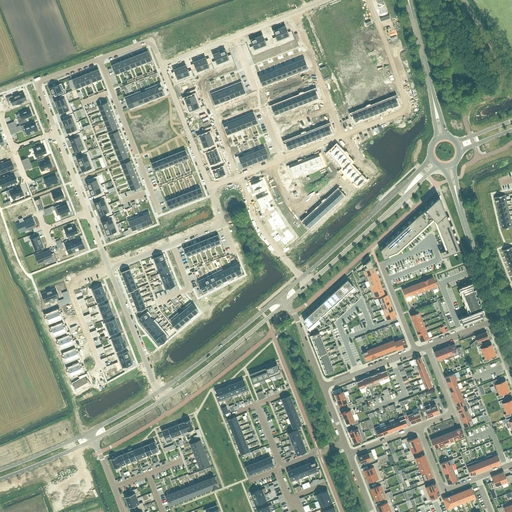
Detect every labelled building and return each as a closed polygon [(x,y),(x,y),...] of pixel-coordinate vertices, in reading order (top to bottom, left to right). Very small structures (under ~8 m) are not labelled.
[(264,0),(262,0),(259,1),(260,5),(263,4),(268,15),(275,12),(271,1),(265,3),(264,0)] [(352,0),(354,4),(351,5),(354,11),(363,7),(361,2),(362,2),(360,0),(352,0)] [(339,3),(338,4),(343,16),(351,12),(349,6),(346,8),(343,2),(343,1),(339,2),(339,3)] [(334,12),(331,14),(334,19),(343,16),(338,4),(332,6),(334,12)] [(252,9),(247,11),(251,21),(256,19),(255,14),(258,13),(255,6),(252,7),(252,9)] [(322,11),(320,11),(325,22),(330,20),(330,21),(334,19),(331,14),(329,15),(326,9),(325,8),(322,10),(322,11)] [(317,20),(314,21),(316,27),(325,23),(325,22),(320,11),(318,12),(318,11),(315,13),(315,14),(314,14),(317,20)] [(234,14),(230,15),(233,23),(236,22),(238,26),(246,23),(243,16),(236,18),(234,14)] [(225,20),(219,22),(223,32),(229,30),(227,25),(231,24),(228,16),(224,18),(225,20)] [(367,18),(356,22),(358,27),(360,27),(360,26),(369,23),(367,18)] [(369,23),(360,26),(360,27),(362,31),(371,28),(369,23)] [(206,25),(203,26),(206,34),(209,32),(211,37),(217,34),(213,24),(207,27),(206,25)] [(281,27),(279,28),(284,40),(293,36),(291,31),(288,32),(285,26),(285,25),(281,27)] [(199,27),(191,30),(196,42),(203,39),(199,27)] [(276,37),(273,38),(275,43),(284,40),(279,28),(273,31),(276,37)] [(362,31),(360,32),(362,37),(373,33),(371,28),(362,31)] [(330,32),(321,36),(323,41),(332,38),(332,37),(330,32)] [(373,33),(362,37),(364,42),(374,38),(374,39),(375,38),(373,33)] [(263,35),(256,37),(261,49),(267,47),(267,48),(271,47),(268,40),(265,41),(263,35)] [(179,39),(174,40),(176,46),(181,44),(183,48),(188,46),(184,36),(179,38),(179,39)] [(253,46),(250,47),(252,52),(261,49),(256,37),(250,40),(253,46)] [(332,38),(323,41),(325,46),(336,42),(334,37),(332,37),(332,38)] [(364,42),(363,43),(365,48),(376,43),(374,39),(374,38),(364,42)] [(168,42),(162,44),(166,54),(172,52),(170,48),(174,46),(171,39),(167,40),(168,42)] [(336,42),(325,46),(327,51),(338,47),(336,42)] [(376,43),(365,48),(367,53),(378,48),(376,43)] [(338,47),(327,51),(329,56),(340,52),(338,47)] [(378,48),(367,53),(369,58),(380,54),(378,48)] [(225,49),(219,52),(224,64),(233,60),(231,54),(228,56),(225,49)] [(148,51),(142,53),(146,62),(151,60),(148,51)] [(215,60),(212,61),(215,67),(224,64),(219,52),(213,54),(215,60)] [(142,53),(137,55),(141,64),(146,62),(142,53)] [(341,54),(330,58),(332,63),(341,60),(343,59),(341,54)] [(380,54),(369,58),(371,63),(382,59),(380,54)] [(137,55),(132,57),(136,66),(141,64),(137,55)] [(132,57),(127,59),(131,68),(136,66),(132,57)] [(206,57),(199,60),(204,70),(209,68),(210,69),(213,68),(211,62),(208,63),(206,57)] [(304,58),(299,60),(303,70),(308,68),(304,58)] [(127,59),(122,61),(126,70),(131,68),(127,59)] [(196,68),(193,69),(195,75),(204,71),(204,70),(199,60),(193,62),(196,68)] [(299,60),(294,62),(298,72),(303,70),(299,60)] [(341,60),(332,63),(334,69),(343,65),(341,60)] [(122,61),(117,63),(121,72),(126,70),(122,61)] [(294,62),(289,64),(293,74),(298,72),(294,62)] [(117,63),(112,65),(116,74),(121,72),(117,63)] [(384,63),(373,67),(375,72),(377,72),(377,71),(386,68),(384,63)] [(289,64),(284,66),(288,76),(293,74),(289,64)] [(343,65),(334,69),(336,74),(347,69),(345,64),(343,65)] [(186,65),(180,67),(184,79),(193,75),(191,70),(188,71),(186,65)] [(284,66),(279,68),(283,78),(288,76),(284,66)] [(176,76),(173,77),(175,82),(184,79),(180,67),(178,68),(177,67),(174,69),(174,70),(176,76)] [(279,68),(274,69),(277,79),(283,78),(279,68)] [(386,68),(377,71),(377,72),(379,76),(388,73),(386,68)] [(98,69),(93,71),(97,80),(102,78),(98,69)] [(274,69),(269,71),(272,81),(277,79),(274,69)] [(347,69),(336,74),(338,79),(349,74),(347,69)] [(93,71),(88,73),(92,82),(97,80),(93,71)] [(269,71),(263,73),(267,83),(272,81),(269,71)] [(88,73),(83,75),(87,84),(92,82),(88,73)] [(263,73),(258,75),(262,85),(267,83),(263,73)] [(379,76),(376,77),(378,82),(390,78),(388,73),(379,76)] [(349,74),(338,79),(340,84),(351,79),(349,74)] [(83,75),(78,77),(82,86),(87,84),(83,75)] [(78,77),(73,79),(76,88),(82,86),(78,77)] [(390,78),(378,82),(381,88),(392,83),(390,78)] [(351,79),(340,84),(342,89),(353,84),(351,79)] [(241,81),(236,83),(240,94),(245,92),(241,81)] [(52,87),(49,88),(50,90),(51,94),(52,94),(58,92),(59,95),(66,92),(65,89),(64,89),(61,83),(56,85),(56,84),(52,86),(52,87)] [(160,83),(155,85),(159,96),(165,94),(160,83)] [(236,83),(231,85),(235,96),(240,94),(236,83)] [(353,84),(342,89),(344,94),(355,89),(353,84)] [(155,85),(150,87),(154,98),(159,96),(155,85)] [(231,85),(226,87),(230,98),(235,96),(231,85)] [(150,87),(145,89),(146,91),(149,100),(154,98),(150,87)] [(226,87),(221,89),(225,100),(230,98),(226,87)] [(221,89),(216,91),(220,102),(225,100),(221,89)] [(355,89),(344,94),(346,99),(357,94),(355,89)] [(140,91),(135,93),(139,104),(144,102),(141,93),(140,91)] [(141,93),(144,102),(149,100),(146,91),(141,93)] [(191,96),(185,98),(187,104),(199,100),(195,91),(190,93),(191,96)] [(216,91),(211,93),(215,104),(220,102),(216,91)] [(23,92),(10,98),(13,105),(26,100),(23,92)] [(135,93),(130,95),(134,106),(139,104),(135,93)] [(55,102),(54,102),(55,105),(56,105),(57,107),(69,103),(65,94),(60,96),(61,99),(55,101),(55,102)] [(357,94),(346,99),(348,104),(359,100),(357,94)] [(130,95),(125,97),(129,108),(134,106),(130,95)] [(199,100),(187,104),(189,110),(196,108),(197,111),(202,109),(199,100)] [(107,102),(98,105),(100,111),(109,107),(107,102)] [(58,109),(57,110),(59,113),(60,113),(66,111),(67,114),(72,112),(69,103),(57,107),(58,109)] [(109,107),(100,111),(102,116),(111,112),(109,107)] [(21,117),(17,118),(19,124),(26,121),(25,118),(32,115),(30,109),(20,113),(21,117)] [(111,112),(102,116),(104,121),(113,117),(111,112)] [(62,121),(63,125),(64,124),(65,126),(76,122),(73,113),(67,115),(68,118),(62,120),(62,121)] [(254,113),(249,115),(252,124),(257,122),(254,113)] [(249,115),(244,117),(247,126),(252,124),(249,115)] [(113,117),(104,121),(106,126),(115,122),(113,117)] [(244,117),(239,119),(242,128),(247,126),(244,117)] [(239,119),(234,121),(238,132),(243,130),(242,128),(239,119)] [(234,121),(229,123),(232,132),(233,135),(238,132),(234,121)] [(65,129),(66,132),(67,132),(67,133),(69,132),(73,130),(74,133),(80,131),(76,122),(65,126),(65,129)] [(115,122),(106,126),(108,131),(117,127),(115,122)] [(21,126),(23,131),(26,130),(27,134),(31,133),(34,132),(38,130),(35,123),(28,126),(27,123),(21,126)] [(229,123),(223,125),(227,134),(232,132),(229,123)] [(324,126),(319,128),(322,136),(327,134),(324,126)] [(206,133),(199,136),(202,141),(213,137),(211,132),(212,131),(210,128),(205,130),(206,133)] [(118,131),(109,134),(111,139),(120,136),(118,131)] [(76,137),(70,140),(72,146),(84,141),(80,132),(75,134),(76,137)] [(120,136),(111,139),(113,144),(122,141),(120,136)] [(213,137),(202,141),(204,147),(210,144),(212,147),(217,145),(216,142),(215,142),(213,137)] [(290,139),(285,141),(288,149),(293,147),(290,139)] [(84,141),(72,146),(75,152),(81,149),(82,152),(87,150),(84,141)] [(122,141),(113,144),(115,149),(124,146),(122,141)] [(37,148),(33,149),(37,160),(43,158),(42,154),(47,152),(44,145),(40,147),(40,146),(37,148)] [(213,150),(206,153),(208,159),(220,154),(217,145),(212,147),(213,150)] [(336,145),(328,153),(331,157),(340,149),(336,145)] [(124,146),(115,149),(117,154),(126,151),(124,146)] [(264,146),(258,148),(259,150),(263,159),(268,157),(264,146)] [(340,149),(331,157),(335,161),(344,153),(340,149)] [(254,150),(249,152),(253,163),(258,161),(254,152),(255,152),(254,150)] [(255,152),(254,152),(258,161),(263,159),(259,150),(255,152)] [(83,157),(77,159),(80,165),(91,160),(88,151),(82,154),(83,157)] [(126,151),(117,154),(119,160),(128,156),(126,151)] [(249,152),(243,154),(244,156),(248,165),(251,164),(251,163),(253,163),(249,152)] [(344,153),(335,161),(339,165),(348,157),(344,153)] [(220,154),(208,159),(210,164),(217,161),(218,164),(224,162),(220,154)] [(320,155),(314,157),(318,166),(318,167),(324,165),(320,155)] [(239,156),(235,157),(237,162),(241,161),(243,167),(248,165),(244,156),(239,158),(239,156)] [(314,157),(309,159),(313,168),(318,166),(314,157)] [(348,157),(339,165),(342,169),(343,169),(349,163),(351,161),(348,157)] [(43,159),(38,161),(42,171),(45,169),(45,170),(49,168),(52,167),(50,160),(45,161),(44,162),(43,159)] [(309,159),(304,161),(308,170),(313,168),(309,159)] [(81,167),(80,167),(81,171),(82,171),(88,169),(89,172),(95,170),(91,160),(80,165),(81,167)] [(130,160),(121,164),(123,169),(132,166),(130,160)] [(11,161),(0,165),(3,172),(14,168),(11,161)] [(157,161),(152,163),(155,171),(160,169),(157,161)] [(304,161),(299,163),(303,172),(303,174),(309,172),(308,170),(304,161)] [(213,171),(212,172),(214,175),(215,175),(216,177),(218,176),(219,177),(222,176),(222,175),(228,172),(225,163),(218,166),(219,169),(213,171)] [(299,163),(294,165),(298,174),(298,173),(303,172),(299,163)] [(342,169),(340,171),(344,175),(353,167),(349,163),(343,169),(342,169)] [(294,165),(289,167),(293,177),(298,175),(298,173),(298,174),(294,165)] [(132,166),(123,169),(125,174),(134,171),(132,166)] [(353,167),(344,175),(348,179),(356,171),(353,167)] [(134,171),(125,174),(127,179),(136,176),(134,171)] [(356,171),(348,179),(352,183),(360,175),(356,171)] [(14,174),(0,180),(2,186),(8,184),(8,185),(17,182),(14,174)] [(55,175),(44,179),(47,186),(58,182),(55,175)] [(360,175),(352,183),(355,187),(364,179),(360,175)] [(93,181),(87,183),(89,189),(101,185),(97,176),(92,178),(93,181)] [(136,176),(127,179),(129,184),(138,181),(136,176)] [(263,179),(251,184),(253,190),(254,190),(256,189),(259,188),(260,191),(266,189),(263,179)] [(138,181),(129,184),(131,189),(140,186),(138,181)] [(101,185),(89,189),(92,195),(98,193),(99,196),(104,194),(101,185)] [(13,188),(6,190),(9,196),(12,195),(13,199),(17,198),(20,197),(20,196),(24,195),(21,188),(14,191),(13,188)] [(62,190),(52,194),(55,201),(64,197),(62,190)] [(338,190),(334,193),(339,199),(343,196),(338,190)] [(262,196),(257,198),(259,204),(268,201),(271,200),(267,191),(261,193),(262,196)] [(334,193),(330,197),(336,203),(339,199),(334,193)] [(101,200),(95,203),(97,209),(109,204),(105,195),(99,197),(101,200)] [(499,196),(495,197),(496,203),(506,201),(505,195),(501,196),(501,195),(499,196)] [(439,196),(380,249),(384,258),(388,257),(388,255),(397,251),(436,216),(439,219),(436,221),(447,249),(440,251),(442,257),(460,250),(445,212),(444,213),(443,209),(444,208),(439,196)] [(330,197),(326,200),(332,206),(336,203),(330,197)] [(171,199),(166,201),(169,209),(175,207),(171,199)] [(326,200),(322,204),(328,210),(332,206),(326,200)] [(268,201),(259,204),(261,211),(267,208),(268,211),(274,209),(273,206),(271,207),(268,201)] [(25,205),(20,207),(22,212),(32,208),(30,203),(29,203),(28,202),(25,204),(25,205)] [(98,211),(97,211),(98,215),(99,215),(105,213),(107,216),(112,213),(111,210),(115,209),(112,203),(109,204),(97,209),(98,211)] [(392,213),(397,217),(405,207),(401,203),(392,213)] [(59,204),(54,206),(57,215),(70,210),(67,204),(60,207),(59,204)] [(322,204),(319,207),(324,213),(328,210),(322,204)] [(319,207),(315,210),(320,217),(324,213),(319,207)] [(272,217),(267,220),(270,225),(281,219),(276,210),(270,214),(272,217)] [(315,210),(311,214),(317,220),(320,217),(315,210)] [(148,211),(143,213),(143,214),(144,214),(147,224),(148,224),(153,222),(148,211)] [(139,216),(142,226),(147,224),(144,214),(143,214),(139,216)] [(311,214),(307,217),(313,224),(317,220),(311,214)] [(108,220),(102,222),(105,228),(116,224),(113,215),(107,217),(108,220)] [(138,215),(133,217),(137,228),(142,226),(139,216),(138,215)] [(133,217),(128,219),(132,230),(137,228),(133,217)] [(307,217),(303,221),(309,227),(313,224),(307,217)] [(22,218),(19,219),(23,231),(34,226),(31,218),(24,221),(22,218)] [(281,219),(270,225),(272,228),(271,228),(273,231),(274,230),(274,231),(279,228),(281,230),(286,227),(281,219)] [(105,230),(105,231),(106,234),(107,234),(107,235),(113,232),(114,235),(120,233),(116,224),(105,228),(105,230)] [(68,228),(65,229),(69,240),(74,238),(73,234),(78,232),(75,225),(71,226),(68,227),(68,228)] [(285,236),(280,240),(285,245),(294,237),(287,229),(282,233),(285,236)] [(34,233),(28,236),(29,239),(31,239),(35,250),(43,247),(39,236),(36,237),(34,233)] [(68,245),(65,246),(69,255),(79,251),(85,248),(84,248),(81,240),(82,240),(81,239),(73,243),(72,240),(73,240),(72,240),(66,242),(66,243),(67,242),(68,245)] [(511,246),(502,250),(504,255),(511,251),(511,246)] [(50,251),(38,255),(41,262),(52,258),(52,259),(52,260),(53,260),(53,261),(57,260),(54,252),(51,253),(50,251)] [(163,255),(152,259),(154,264),(165,260),(163,255)] [(370,259),(363,265),(365,269),(365,270),(373,266),(370,259)] [(165,260),(154,264),(156,269),(158,268),(167,265),(165,260)] [(237,261),(231,264),(232,265),(237,275),(237,274),(238,275),(242,273),(241,272),(242,272),(237,261)] [(167,265),(158,268),(160,273),(169,270),(167,265)] [(232,265),(227,268),(228,269),(228,268),(232,277),(237,275),(232,265)] [(365,269),(362,270),(365,276),(367,275),(375,272),(373,266),(365,270),(365,269)] [(223,271),(227,279),(232,277),(228,268),(228,269),(223,271)] [(222,269),(217,271),(222,282),(227,279),(223,271),(222,269)] [(160,273),(157,274),(160,279),(161,279),(171,275),(169,270),(160,273)] [(217,271),(212,274),(217,284),(222,282),(217,271)] [(375,272),(367,275),(369,280),(378,277),(375,272)] [(212,274),(207,276),(213,287),(217,284),(212,274)] [(171,275),(161,279),(163,284),(173,280),(171,275)] [(207,276),(202,278),(208,289),(213,287),(207,276)] [(369,280),(368,281),(370,286),(380,282),(378,277),(369,280)] [(428,279),(431,287),(436,285),(433,277),(428,279)] [(202,278),(197,281),(203,292),(208,289),(202,278)] [(426,289),(431,287),(428,279),(423,281),(426,289)] [(163,284),(161,284),(164,289),(175,285),(173,280),(163,284)] [(347,280),(343,283),(350,291),(350,290),(354,287),(347,280)] [(421,291),(426,289),(423,281),(418,283),(421,291)] [(370,286),(369,286),(371,292),(382,288),(380,282),(370,286)] [(350,291),(343,283),(339,287),(346,294),(347,296),(352,292),(350,290),(350,291)] [(416,293),(421,291),(418,283),(413,285),(416,293)] [(459,322),(461,321),(462,324),(484,316),(483,315),(485,315),(472,283),(458,288),(460,292),(459,292),(460,295),(461,295),(462,298),(461,299),(462,302),(464,301),(464,302),(465,304),(465,305),(464,305),(465,308),(466,307),(466,308),(467,311),(466,312),(467,314),(458,318),(459,322)] [(98,285),(89,289),(93,297),(94,297),(94,296),(104,292),(102,286),(98,287),(98,285)] [(411,295),(416,293),(413,285),(408,287),(411,295)] [(339,287),(335,291),(342,298),(346,294),(339,287)] [(412,296),(411,295),(408,287),(402,289),(406,298),(412,296)] [(55,288),(42,293),(43,297),(43,298),(44,298),(45,300),(48,298),(50,302),(55,300),(55,298),(58,297),(55,288)] [(137,288),(130,291),(132,296),(140,293),(138,288),(137,288)] [(382,288),(371,292),(373,297),(384,293),(382,288)] [(331,294),(338,301),(342,298),(335,291),(331,294)] [(104,292),(94,296),(94,297),(96,302),(97,302),(98,304),(104,302),(103,300),(107,298),(106,298),(107,297),(106,294),(105,295),(104,292)] [(327,298),(334,305),(338,301),(331,294),(327,298)] [(377,298),(379,304),(389,300),(387,294),(377,298)] [(327,298),(323,301),(330,309),(334,305),(327,298)] [(383,309),(391,305),(389,300),(379,304),(382,309),(383,309)] [(323,301),(319,305),(326,312),(326,313),(327,314),(332,310),(330,309),(323,301)] [(98,304),(96,305),(99,313),(111,308),(108,302),(105,304),(104,302),(98,304)] [(190,302),(186,306),(187,307),(188,307),(194,315),(198,311),(190,302)] [(315,309),(322,316),(326,313),(326,312),(319,305),(315,309)] [(383,309),(385,314),(393,311),(391,305),(383,309)] [(187,307),(183,311),(189,318),(194,315),(188,307),(187,307)] [(53,313),(47,315),(49,321),(61,317),(57,308),(51,310),(53,313)] [(111,308),(99,313),(101,319),(107,317),(108,319),(110,318),(109,316),(113,314),(111,308)] [(315,309),(311,312),(318,320),(322,316),(315,309)] [(148,311),(139,319),(142,323),(149,317),(150,317),(152,316),(148,311)] [(179,314),(185,322),(189,318),(183,311),(179,314)] [(385,314),(387,319),(395,316),(393,311),(385,314)] [(178,312),(173,316),(181,325),(185,322),(179,314),(178,312)] [(307,316),(314,323),(318,320),(311,312),(307,316)] [(411,315),(413,320),(421,317),(419,312),(411,315)] [(173,316),(169,319),(177,329),(181,325),(173,316)] [(307,316),(304,319),(307,329),(314,323),(307,316)] [(149,317),(142,323),(146,327),(153,321),(150,317),(149,317)] [(415,325),(423,322),(421,317),(413,320),(415,325)] [(105,322),(103,323),(105,329),(117,325),(115,319),(111,320),(110,318),(108,319),(104,320),(105,322)] [(153,321),(146,327),(149,331),(158,324),(155,319),(153,321)] [(57,326),(52,328),(55,334),(65,330),(61,321),(56,323),(57,326)] [(425,327),(423,322),(415,325),(417,330),(425,327)] [(158,324),(149,331),(152,335),(162,328),(158,324)] [(117,325),(105,329),(109,338),(111,337),(111,336),(117,334),(116,332),(119,331),(117,325)] [(418,335),(427,332),(425,327),(417,330),(418,335)] [(162,328),(152,335),(156,340),(165,332),(162,328)] [(156,340),(156,341),(158,344),(159,343),(160,344),(169,336),(165,332),(156,340)] [(312,340),(321,337),(319,332),(310,335),(312,340)] [(427,332),(418,335),(421,341),(429,337),(427,332)] [(488,337),(486,332),(476,335),(477,338),(475,341),(477,345),(482,343),(481,340),(488,337)] [(64,338),(59,340),(62,346),(72,342),(68,333),(63,335),(64,338)] [(112,338),(109,339),(112,345),(123,341),(121,335),(117,336),(117,334),(111,336),(111,337),(112,338)] [(399,339),(402,348),(408,346),(404,336),(398,338),(399,339)] [(314,345),(323,342),(321,337),(312,340),(314,345)] [(397,350),(402,348),(399,339),(394,341),(396,348),(397,350)] [(391,350),(396,348),(394,341),(393,340),(388,342),(391,350)] [(123,341),(112,345),(115,353),(123,350),(122,348),(126,347),(125,346),(126,346),(125,343),(124,343),(123,341)] [(316,350),(325,346),(323,342),(314,345),(316,350)] [(386,352),(391,350),(388,342),(383,343),(386,352)] [(381,354),(386,352),(383,343),(378,345),(381,354)] [(455,343),(449,345),(453,356),(462,353),(459,347),(456,348),(455,343)] [(483,353),(493,349),(491,344),(484,347),(483,344),(477,346),(478,349),(481,348),(483,353)] [(376,356),(381,354),(378,345),(373,347),(376,356)] [(453,356),(449,345),(444,347),(448,357),(448,358),(453,356)] [(317,355),(327,351),(325,346),(316,350),(317,355)] [(70,352),(64,354),(67,360),(78,355),(75,347),(69,349),(70,352)] [(371,358),(376,356),(373,347),(368,349),(371,358)] [(448,357),(444,347),(439,349),(442,358),(443,359),(448,357)] [(366,360),(371,358),(368,349),(363,351),(366,360)] [(437,360),(442,358),(439,349),(434,351),(437,360)] [(495,355),(493,349),(483,353),(485,359),(482,360),(483,363),(489,360),(488,357),(495,355)] [(123,350),(115,353),(118,362),(130,357),(129,355),(130,354),(128,351),(128,352),(127,351),(124,352),(123,350)] [(317,355),(319,359),(328,356),(327,351),(317,355)] [(321,364),(330,361),(328,356),(319,359),(321,364)] [(415,365),(416,364),(423,361),(421,356),(413,359),(415,365)] [(130,357),(118,362),(120,368),(123,367),(123,369),(129,367),(128,364),(132,363),(130,357)] [(74,366),(69,368),(71,374),(82,370),(78,361),(73,363),(74,366)] [(332,365),(330,361),(321,364),(323,369),(332,365)] [(276,364),(271,366),(275,376),(281,373),(279,369),(280,368),(279,368),(276,363),(276,364)] [(332,365),(323,369),(325,374),(334,370),(332,365)] [(271,366),(266,368),(270,378),(275,376),(271,366)] [(266,368),(261,370),(264,380),(270,378),(266,368)] [(261,370),(255,372),(259,382),(264,380),(261,370)] [(250,373),(249,373),(254,384),(259,382),(255,372),(250,374),(250,373)] [(80,380),(74,383),(78,390),(89,384),(86,379),(89,378),(87,373),(78,376),(78,377),(79,377),(80,380)] [(455,378),(455,379),(456,378),(454,373),(453,373),(445,376),(447,382),(455,378)] [(447,382),(449,387),(457,383),(455,379),(455,378),(447,382)] [(243,380),(238,382),(241,391),(241,392),(242,393),(248,391),(243,379),(243,380)] [(361,379),(357,381),(360,390),(365,387),(365,386),(364,386),(361,379)] [(497,389),(508,385),(507,385),(505,380),(499,383),(497,379),(491,381),(495,390),(497,389)] [(238,382),(233,385),(236,393),(241,392),(241,391),(238,382)] [(449,387),(451,392),(459,388),(457,383),(449,387)] [(233,385),(227,387),(231,396),(236,393),(233,385)] [(497,389),(499,395),(496,396),(498,399),(503,396),(502,394),(509,391),(507,386),(508,386),(508,385),(497,389)] [(227,387),(222,389),(225,398),(226,398),(231,396),(227,387)] [(451,392),(453,397),(461,393),(459,388),(451,392)] [(216,391),(215,391),(217,395),(218,395),(221,401),(226,399),(226,398),(225,398),(222,389),(217,391),(216,390),(216,391)] [(334,394),(336,400),(345,396),(343,391),(334,394)] [(455,402),(463,398),(461,393),(453,397),(455,402)] [(345,396),(336,400),(338,405),(350,401),(347,395),(345,396)] [(289,396),(282,399),(284,404),(291,401),(289,396)] [(457,407),(465,404),(463,398),(455,402),(457,407)] [(505,408),(511,405),(511,398),(505,402),(504,399),(498,401),(500,404),(503,403),(505,408)] [(428,417),(434,415),(430,406),(430,403),(424,406),(428,417)] [(430,406),(434,415),(439,413),(436,404),(430,406)] [(459,412),(467,409),(465,404),(457,407),(459,412)] [(347,411),(341,413),(343,418),(352,415),(353,415),(355,414),(351,405),(346,408),(347,411)] [(459,412),(460,417),(469,414),(469,413),(467,409),(459,412)] [(422,420),(418,410),(413,413),(416,422),(422,420)] [(411,424),(416,422),(413,413),(407,415),(411,424)] [(469,414),(460,417),(462,422),(471,419),(472,419),(470,413),(469,413),(469,414)] [(352,415),(343,418),(346,424),(351,422),(352,425),(358,423),(357,419),(355,420),(353,415),(352,415)] [(190,419),(184,421),(184,422),(187,431),(193,429),(190,419)] [(473,424),(472,421),(471,419),(462,422),(464,427),(473,424)] [(299,420),(291,423),(293,428),(301,424),(299,420)] [(178,424),(182,433),(187,431),(184,422),(178,424)] [(354,429),(348,431),(351,437),(363,432),(359,423),(352,426),(354,429)] [(178,424),(173,426),(177,437),(183,435),(182,433),(178,424)] [(383,435),(388,433),(385,426),(385,425),(385,424),(380,426),(383,435)] [(379,425),(374,427),(378,437),(383,435),(380,426),(379,425)] [(173,426),(168,428),(171,437),(172,439),(177,437),(173,426)] [(461,427),(456,429),(460,440),(465,438),(461,427)] [(168,428),(161,430),(165,440),(171,437),(168,428)] [(297,429),(287,433),(289,439),(290,439),(299,435),(297,429)] [(455,442),(460,440),(456,429),(451,431),(455,441),(455,442)] [(455,441),(451,431),(446,433),(450,443),(455,441)] [(363,432),(351,437),(353,442),(361,439),(362,441),(366,439),(365,437),(363,432)] [(445,445),(450,443),(446,433),(441,435),(445,445)] [(289,439),(288,439),(290,445),(301,440),(299,435),(290,439),(289,439)] [(440,448),(445,446),(445,445),(441,435),(436,437),(440,448)] [(409,447),(420,443),(417,437),(408,440),(407,437),(401,440),(402,443),(404,442),(405,445),(408,444),(409,447)] [(435,450),(440,448),(436,437),(431,439),(435,450)] [(192,448),(202,445),(200,440),(190,443),(192,448)] [(301,440),(290,445),(293,450),(294,450),(294,449),(304,446),(301,440)] [(155,441),(149,444),(152,453),(158,451),(155,441)] [(412,452),(422,448),(420,443),(409,447),(410,450),(408,451),(409,453),(406,455),(407,458),(413,455),(412,452)] [(143,446),(147,455),(152,453),(149,444),(143,446)] [(202,445),(192,448),(194,453),(204,449),(202,445)] [(247,445),(239,448),(241,453),(249,450),(247,445)] [(143,446),(138,448),(142,457),(147,455),(143,446)] [(304,446),(294,449),(294,450),(296,455),(306,451),(304,446)] [(138,448),(133,450),(136,459),(137,459),(142,457),(138,448)] [(204,449),(194,453),(196,458),(206,454),(204,449)] [(133,450),(127,452),(131,461),(132,463),(137,461),(137,459),(136,459),(133,450)] [(127,452),(122,454),(126,463),(131,461),(127,452)] [(369,463),(375,460),(371,452),(358,457),(361,463),(367,460),(369,463)] [(122,454),(117,456),(120,465),(121,465),(126,463),(122,454)] [(198,463),(207,459),(206,454),(196,458),(198,463)] [(417,463),(426,460),(424,454),(414,458),(413,455),(407,458),(408,461),(414,458),(416,464),(417,463)] [(492,454),(486,456),(487,458),(487,457),(491,467),(496,465),(492,456),(492,454)] [(501,463),(497,454),(492,456),(496,465),(501,463)] [(117,456),(111,458),(115,470),(121,467),(121,465),(120,465),(117,456)] [(270,457),(265,459),(268,466),(273,464),(270,457)] [(482,459),(486,469),(491,467),(487,457),(487,458),(482,459)] [(207,459),(198,463),(200,468),(209,464),(207,459)] [(440,463),(442,468),(452,465),(450,459),(440,463)] [(477,462),(481,471),(486,469),(482,459),(477,462)] [(419,468),(428,465),(426,460),(417,463),(419,468)] [(315,461),(310,463),(313,473),(319,471),(317,465),(318,465),(317,464),(317,465),(315,461)] [(366,476),(379,471),(377,465),(378,465),(377,462),(369,465),(370,467),(364,470),(366,476)] [(466,464),(470,475),(476,473),(472,464),(472,462),(466,464)] [(472,464),(476,473),(481,471),(477,462),(472,464)] [(310,463),(304,465),(308,474),(307,474),(308,475),(313,473),(310,463)] [(251,464),(246,466),(249,474),(254,472),(251,464)] [(304,465),(299,467),(302,476),(307,474),(308,474),(304,465)] [(430,470),(428,465),(419,468),(421,474),(430,470)] [(442,468),(444,473),(454,470),(452,465),(442,468)] [(299,467),(293,469),(297,478),(302,476),(299,467)] [(293,469),(288,471),(292,481),(298,479),(297,478),(293,469)] [(423,480),(432,476),(430,470),(421,474),(418,475),(420,481),(416,482),(418,485),(424,483),(424,482),(423,480)] [(444,473),(446,478),(456,475),(454,470),(444,473)] [(379,471),(366,476),(368,482),(375,479),(376,482),(382,480),(379,471)] [(504,472),(498,474),(502,485),(511,480),(511,477),(511,474),(507,476),(506,477),(504,472)] [(459,480),(457,474),(456,475),(446,478),(448,484),(459,480)] [(492,482),(488,483),(490,489),(502,485),(498,474),(491,476),(493,482),(492,482)] [(213,488),(218,486),(214,477),(209,479),(213,488)] [(71,478),(66,480),(69,489),(74,487),(71,478)] [(208,490),(213,488),(209,479),(204,480),(208,490)] [(66,480),(60,482),(64,491),(69,489),(66,480)] [(204,480),(199,482),(203,492),(208,490),(204,480)] [(384,490),(386,489),(383,480),(376,483),(377,486),(371,488),(373,494),(384,490)] [(60,482),(55,484),(59,493),(64,491),(60,482)] [(198,494),(203,492),(199,482),(195,484),(198,494)] [(438,489),(435,483),(425,487),(424,484),(418,486),(419,490),(422,488),(425,494),(438,489)] [(55,484),(50,486),(54,495),(59,493),(55,484)] [(194,496),(198,494),(195,484),(190,486),(194,496)] [(50,486),(45,488),(49,497),(54,495),(50,486)] [(189,497),(194,496),(190,486),(185,488),(189,497)] [(45,488),(40,490),(44,499),(49,497),(45,488)] [(132,494),(125,497),(127,502),(137,498),(135,493),(138,492),(137,488),(131,490),(132,494)] [(184,499),(189,497),(185,488),(180,490),(184,499)] [(265,488),(251,493),(253,499),(265,494),(264,491),(266,490),(265,488)] [(475,497),(471,488),(467,489),(470,499),(475,497)] [(430,498),(440,495),(438,489),(425,494),(427,500),(424,501),(425,504),(431,501),(430,498)] [(470,499),(467,489),(462,491),(466,501),(470,499)] [(179,501),(184,499),(180,490),(176,492),(179,501)] [(327,490),(314,495),(315,498),(317,497),(319,500),(329,496),(329,497),(329,496),(327,491),(327,490)] [(383,500),(389,498),(387,492),(385,493),(384,490),(373,494),(375,500),(382,497),(383,500)] [(466,501),(462,491),(457,493),(461,503),(466,501)] [(175,503),(179,501),(176,492),(171,493),(175,503)] [(170,505),(175,503),(171,493),(166,495),(170,505)] [(461,503),(457,493),(453,495),(456,504),(461,503)] [(265,494),(253,499),(256,504),(267,500),(265,494)] [(452,506),(456,504),(453,495),(449,496),(449,495),(447,496),(448,496),(448,497),(452,506)] [(319,500),(317,500),(320,507),(331,502),(329,497),(329,496),(319,500)] [(447,508),(452,506),(448,497),(443,498),(447,508)] [(137,498),(127,502),(129,507),(137,505),(138,508),(144,506),(142,502),(139,503),(137,498)] [(378,506),(380,511),(393,506),(389,498),(383,500),(384,503),(378,506)] [(511,511),(511,510),(509,503),(498,508),(499,511),(503,511),(504,511),(505,511),(511,511)]
